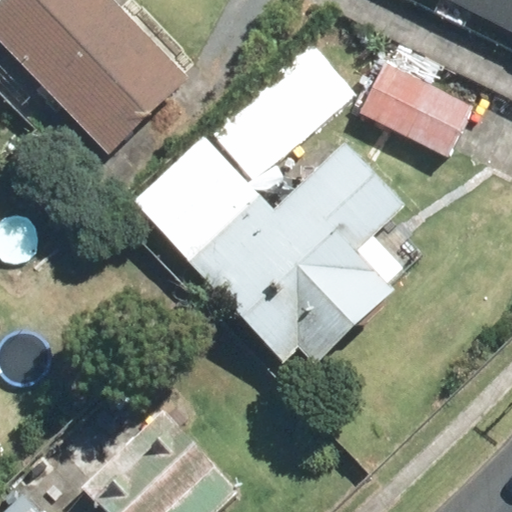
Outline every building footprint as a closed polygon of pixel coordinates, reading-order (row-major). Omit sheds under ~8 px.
[(0,0),(0,43),(119,159),(198,77),(117,0),(0,0)] [(511,0),(472,0),(511,18),(511,0)] [(406,62),(374,118),(458,165),(490,110),(406,62)] [(221,140),(150,210),(319,380),(421,278),(382,239),(417,205),(363,150),(296,215),(221,140)] [(188,422),(108,502),(117,511),(228,511),(253,488),(188,422)] [(0,453),(13,441),(0,427),(0,453)]
